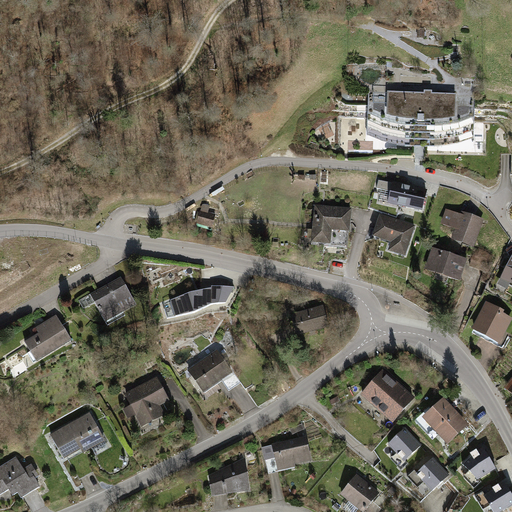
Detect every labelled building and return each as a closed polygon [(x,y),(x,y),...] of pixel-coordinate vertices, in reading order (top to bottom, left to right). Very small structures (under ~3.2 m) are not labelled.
[(474,95),(369,92),(368,149),(473,152),(474,95)] [(428,190),(394,182),(388,204),(412,209),(423,212),(428,190)] [(219,214),(210,211),(212,205),(205,202),(197,224),(213,230),(219,214)] [(351,210),(317,207),(313,240),(327,242),(326,246),(347,248),(351,210)] [(446,211),(441,227),(455,232),(452,241),(476,249),(484,224),(446,211)] [(381,216),(373,239),(389,245),(387,252),(407,259),(417,228),(381,216)] [(427,267),(425,272),(459,284),(466,263),(432,251),(427,267)] [(511,258),(502,278),(511,283),(511,258)] [(118,280),(94,294),(109,319),(133,305),(118,280)] [(191,292),(171,300),(176,315),(194,311),(212,303),(226,302),(235,287),(212,286),(212,287),(191,292)] [(487,304),(473,334),(500,347),(511,321),(511,318),(505,315),(506,313),(487,304)] [(294,315),(299,333),(328,325),(323,307),(294,315)] [(57,319),(22,338),(36,364),(71,344),(57,319)] [(217,353),(192,371),(205,390),(231,372),(217,353)] [(412,397),(383,372),(364,394),(393,419),(412,397)] [(126,394),(144,429),(166,418),(161,408),(171,403),(158,378),(126,394)] [(446,397),(424,419),(452,448),(474,426),(446,397)] [(89,413),(50,434),(67,465),(106,444),(89,413)] [(405,462),(422,446),(406,429),(389,444),(393,449),(405,462)] [(303,435),(267,446),(274,470),(311,459),(303,435)] [(497,470),(484,448),(472,454),(463,465),(479,481),(497,470)] [(16,458),(0,468),(0,496),(10,491),(13,496),(19,493),(22,498),(39,487),(34,479),(38,476),(33,469),(25,474),(16,458)] [(450,476),(433,458),(417,474),(433,491),(450,476)] [(245,460),(211,476),(214,496),(250,490),(245,460)] [(378,492),(358,475),(341,493),(360,511),(378,492)] [(511,494),(505,483),(484,496),(493,511),(501,511),(511,505),(511,494)]
